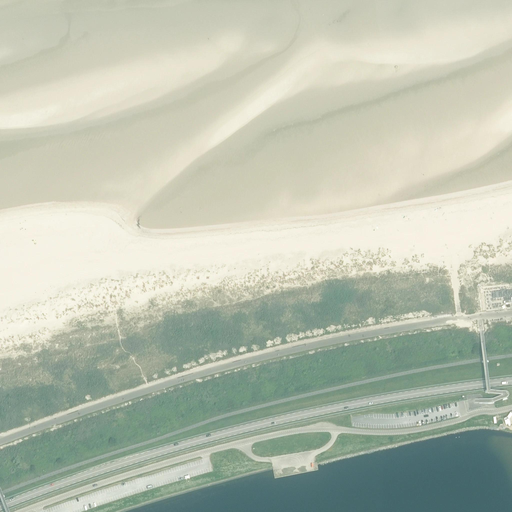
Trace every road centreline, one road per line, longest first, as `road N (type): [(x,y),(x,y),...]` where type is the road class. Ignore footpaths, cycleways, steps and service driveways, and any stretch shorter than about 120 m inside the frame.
road 1 (unclassified): [(0,441),(242,362),(349,336),(511,313)]
road 2 (primary): [(511,380),(263,424),(0,507)]
road 3 (tertiary): [(21,511),(242,442),(314,429),(408,431),(511,407)]
